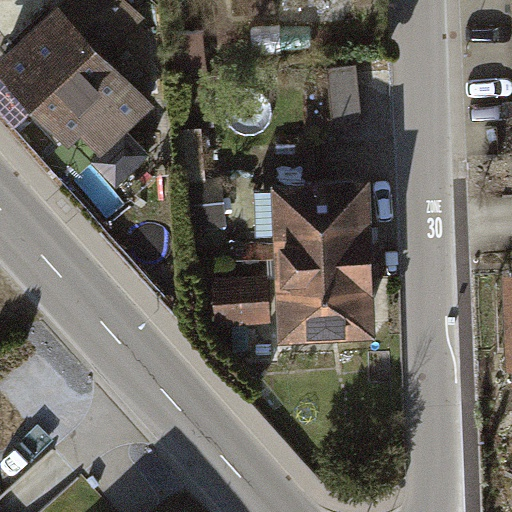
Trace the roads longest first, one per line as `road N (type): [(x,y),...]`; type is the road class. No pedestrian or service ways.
road 1 (residential): [(436,511),(419,0)]
road 2 (primary): [(270,511),(0,209)]
